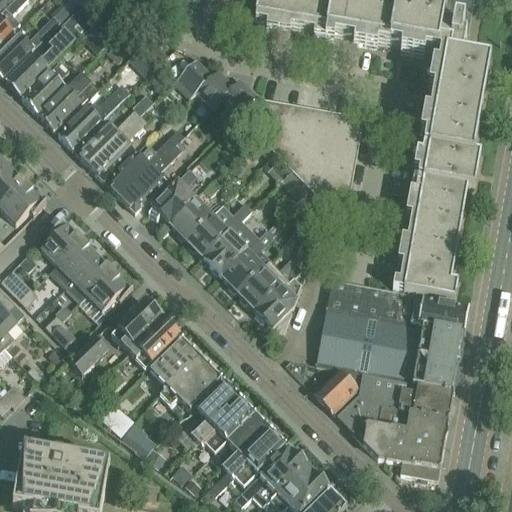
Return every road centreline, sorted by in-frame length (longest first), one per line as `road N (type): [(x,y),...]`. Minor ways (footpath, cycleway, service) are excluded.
road 1 (residential): [(403,511),(200,307),(171,290),(80,189)]
road 2 (secondary): [(461,511),(511,226)]
